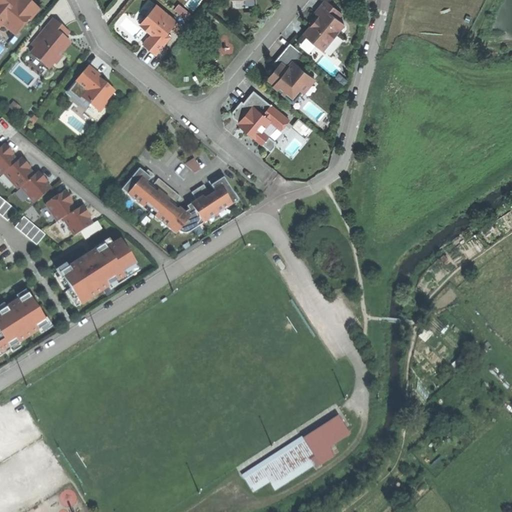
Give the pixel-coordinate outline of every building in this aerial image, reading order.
[(0,0),(0,25),(7,32),(10,29),(16,34),(36,10),(27,2),(24,7),(17,1),(17,0),(0,0)] [(257,8),(255,0),(230,0),(231,10),(257,8)] [(304,35),(323,51),(344,25),(338,19),(342,14),(325,1),(315,13),(317,15),(319,16),(312,25),(304,35)] [(176,11),(186,15),(188,8),(179,5),(176,11)] [(149,50),(156,55),(171,37),(166,34),(176,22),(156,6),(140,25),(152,34),(143,45),(149,50)] [(310,23),(312,25),(319,16),(317,15),(313,20),(310,23)] [(29,55),(46,70),(51,64),(54,66),(60,58),(58,56),(67,45),(61,40),(56,36),(61,30),(56,26),(50,21),(30,47),(33,49),(29,55)] [(14,37),(16,34),(10,29),(7,32),(14,37)] [(66,34),(61,30),(56,36),(61,40),(66,34)] [(290,44),(285,49),(290,53),(295,48),(290,44)] [(280,55),(276,61),(284,67),(281,71),(277,68),(267,80),(274,86),(273,87),(281,93),(281,94),(293,105),(302,93),(303,93),(301,91),(308,82),(301,77),(305,72),(295,64),(294,63),(302,53),(295,48),(290,53),(285,49),(280,55)] [(303,55),(302,53),(294,63),(295,64),(303,55)] [(40,78),(46,70),(29,55),(22,64),(40,78)] [(273,64),(277,68),(281,71),(284,67),(276,61),(273,64)] [(86,68),(74,83),(86,92),(80,99),(98,113),(106,102),(104,101),(111,91),(101,84),(96,80),(98,78),(86,68)] [(315,81),(305,72),(301,77),(308,82),(301,91),(303,93),(302,93),(304,94),(315,81)] [(244,103),(242,101),(234,112),(235,117),(240,121),(239,126),(272,152),(276,147),(275,142),(269,137),(276,128),(282,132),(292,120),(254,91),(244,103)] [(304,135),(311,129),(302,118),(294,124),(304,135)] [(0,147),(0,176),(4,174),(16,191),(21,189),(33,205),(50,190),(38,172),(34,175),(21,158),(17,161),(5,144),(0,148),(0,147)] [(136,171),(122,188),(128,192),(124,197),(141,210),(144,206),(155,215),(151,219),(167,232),(170,228),(182,214),(176,209),(173,212),(169,209),(177,199),(164,188),(155,181),(149,188),(147,191),(141,187),(144,184),(150,176),(145,172),(142,176),(136,171)] [(186,211),(182,214),(170,228),(176,233),(181,236),(201,225),(198,222),(209,214),(212,218),(230,206),(225,199),(232,195),(219,179),(216,183),(211,179),(206,184),(210,190),(213,194),(209,198),(205,194),(199,187),(189,197),(193,201),(195,205),(186,211)] [(119,192),(124,197),(128,192),(122,188),(119,192)] [(66,191),(45,204),(57,223),(64,220),(75,236),(94,225),(82,206),(76,210),(66,191)] [(236,202),(232,195),(225,199),(230,206),(236,202)] [(0,197),(0,215),(8,222),(17,212),(0,197)] [(184,208),(186,211),(195,205),(193,201),(184,208)] [(141,210),(151,219),(155,215),(144,206),(141,210)] [(201,225),(212,218),(209,214),(198,222),(201,225)] [(24,217),(15,229),(36,246),(45,236),(24,217)] [(173,236),(176,233),(170,228),(167,232),(173,236)] [(57,272),(55,275),(76,307),(80,305),(82,308),(140,271),(121,240),(113,245),(109,240),(95,249),(96,252),(70,267),(68,265),(57,272)] [(0,357),(50,325),(26,291),(0,308),(0,357)] [(301,440),(312,457),(347,434),(336,418),(301,440)] [(312,457),(301,440),(245,477),(252,488),(269,477),(276,488),(313,465),(309,459),(312,457)]
